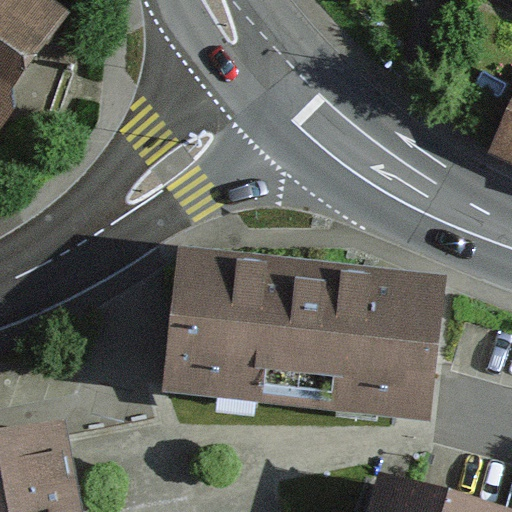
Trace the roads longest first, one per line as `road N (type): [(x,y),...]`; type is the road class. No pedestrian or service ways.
road 1 (tertiary): [(0,286),(108,221),(275,75)]
road 2 (primary): [(511,238),(389,172),(326,127),(275,75)]
